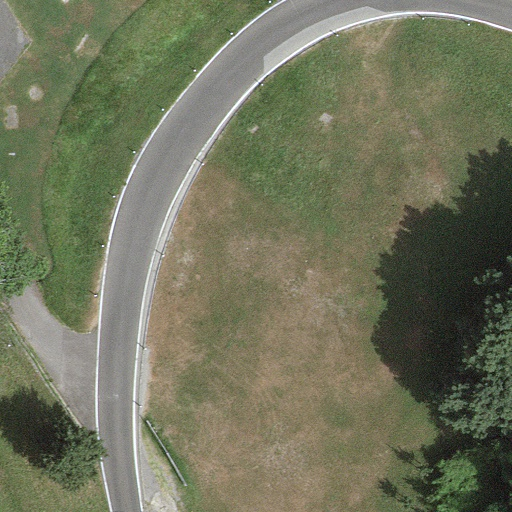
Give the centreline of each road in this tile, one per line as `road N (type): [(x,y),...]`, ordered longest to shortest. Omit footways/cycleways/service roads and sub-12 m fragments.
road 1 (unclassified): [(349,0),(270,37),(217,82),(175,137),(150,192),(118,327),(113,394),(126,511)]
road 2 (track): [(0,266),(116,454)]
